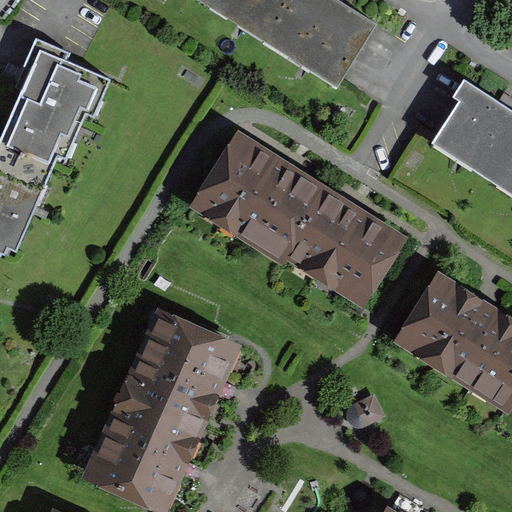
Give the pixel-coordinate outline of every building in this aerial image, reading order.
[(279,40),(303,0),(215,0),(215,1),(279,40)] [(343,80),(376,26),(334,0),(303,0),(279,40),(343,80)] [(0,132),(0,140),(56,163),(64,167),(84,120),(94,124),(111,83),(66,64),(70,55),(33,40),(11,91),(16,94),(0,132)] [(492,189),(511,158),(511,111),(464,80),(451,101),(457,105),(429,147),(492,189)] [(278,260),(325,186),(241,133),(194,207),(278,260)] [(56,163),(0,140),(0,257),(3,259),(6,252),(16,257),(56,163)] [(511,158),(492,189),(511,201),(511,158)] [(362,313),(409,238),(325,186),(278,260),(362,313)] [(511,360),(511,319),(435,273),(393,344),(487,401),(511,360)] [(154,313),(118,396),(206,434),(243,351),(154,313)] [(511,360),(487,401),(511,415),(511,360)] [(118,396),(82,479),(158,511),(172,511),(206,434),(118,396)]
